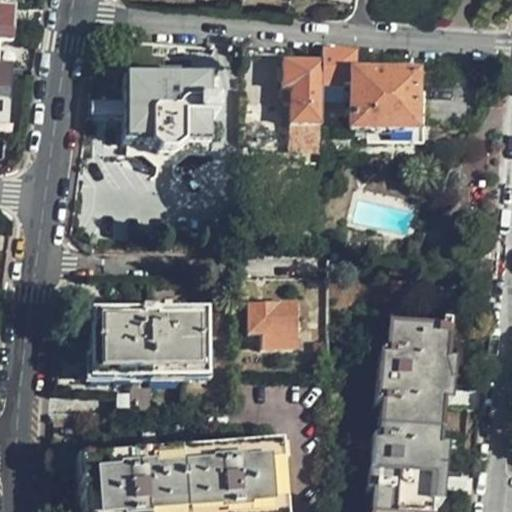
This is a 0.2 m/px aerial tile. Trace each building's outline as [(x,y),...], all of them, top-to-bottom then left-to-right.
[(351,56),(318,54),(318,62),(318,85),(350,87),(349,131),(410,132),(412,78),(350,76),(351,56)] [(318,85),(318,64),(280,64),(280,92),(281,92),(280,104),(288,105),(287,152),(317,153),(318,142),(317,139),(318,85)] [(153,79),(121,79),(120,104),(120,120),(120,146),(125,146),(147,146),(147,150),(156,159),(171,159),(180,149),(180,146),(202,146),(207,147),(207,120),(213,120),(214,119),(214,107),(213,105),(207,105),(207,79),(174,79),(175,76),(153,76),(153,79)] [(120,120),(120,104),(88,104),(88,120),(120,120)] [(147,146),(125,146),(125,157),(141,157),(156,172),(156,186),(171,186),(171,172),(187,156),(202,157),(202,146),(180,146),(180,149),(171,159),(156,159),(147,150),(147,146)] [(293,306),(233,307),(233,323),(245,323),(245,337),(258,337),(258,352),(293,351),(293,306)] [(203,379),(203,318),(154,318),(154,310),(133,309),(133,318),(88,319),(87,378),(109,379),(109,384),(182,384),(182,379),(203,379)] [(428,511),(431,483),(438,387),(443,328),(388,324),(387,335),(379,335),(374,387),(383,388),(378,436),(370,436),(365,488),(374,489),(372,511),(428,511)] [(273,511),(271,477),(270,454),(237,456),(236,454),(208,455),(207,458),(146,461),(145,460),(115,460),(115,463),(80,465),(83,506),(83,511),(273,511)]
